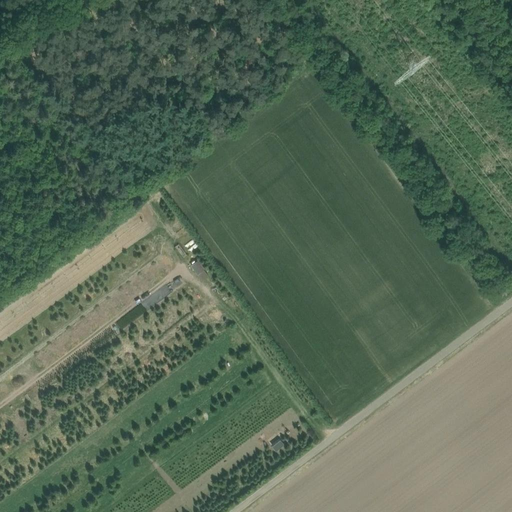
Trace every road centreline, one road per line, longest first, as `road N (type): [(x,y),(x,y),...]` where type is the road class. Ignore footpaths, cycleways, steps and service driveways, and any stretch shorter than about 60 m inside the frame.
road 1 (track): [(338,432),(156,193),(122,183),(20,34),(79,0)]
road 2 (unclassified): [(242,511),(511,302)]
